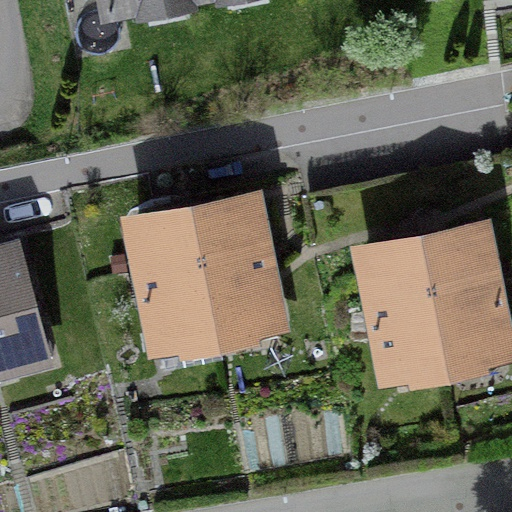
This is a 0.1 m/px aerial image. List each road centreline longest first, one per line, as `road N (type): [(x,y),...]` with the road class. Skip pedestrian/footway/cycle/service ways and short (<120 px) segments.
road 1 (residential): [(511,88),(0,187)]
road 2 (residential): [(511,480),(312,511)]
